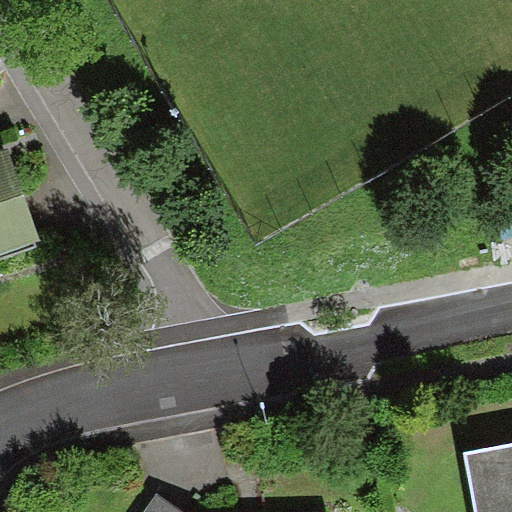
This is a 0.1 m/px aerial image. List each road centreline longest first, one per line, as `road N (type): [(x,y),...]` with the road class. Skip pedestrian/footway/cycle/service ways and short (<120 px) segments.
road 1 (residential): [(205,372),(189,310),(2,0)]
road 2 (residential): [(205,372),(511,311)]
road 3 (residential): [(0,427),(205,372)]
